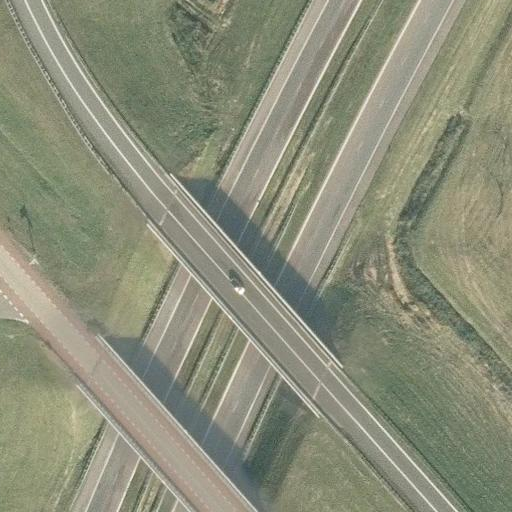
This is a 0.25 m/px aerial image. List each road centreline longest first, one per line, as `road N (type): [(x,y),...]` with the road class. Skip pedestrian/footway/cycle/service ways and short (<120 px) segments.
road 1 (motorway): [(35,0),(82,83),(169,198),(449,511)]
road 2 (motorway): [(188,511),(285,295),(435,0)]
road 3 (motorway): [(344,0),(235,214),(100,511)]
road 4 (tertiary): [(224,511),(15,275)]
